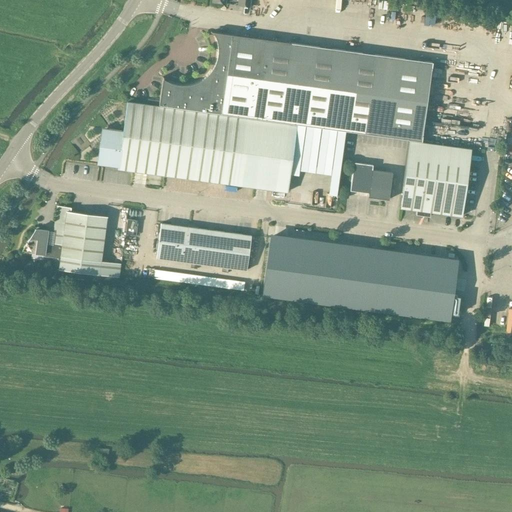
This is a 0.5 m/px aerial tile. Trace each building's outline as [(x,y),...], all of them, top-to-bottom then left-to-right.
[(170,84),(165,82),(162,82),(163,76),(162,76),(158,105),(421,141),(432,62),(211,31),(211,32),(213,32),(215,37),(217,42),(217,47),(217,52),(216,57),(215,62),(213,66),(210,71),(207,74),(203,78),(199,81),(195,83),(190,84),(185,85),(180,86),(175,85),(170,84)] [(127,102),(123,130),(102,127),(97,164),(118,166),(118,168),(287,191),(296,124),(127,102)] [(409,140),(400,207),(416,210),(415,214),(429,216),(430,211),(461,216),(470,148),(409,140)] [(353,162),(350,190),(368,193),(368,197),(388,199),(392,172),(372,169),(372,164),(353,162)] [(57,205),(53,229),(55,229),(56,230),(63,231),(60,259),(59,269),(83,273),(98,275),(100,275),(119,277),(120,264),(100,261),(106,216),(70,211),(70,207),(57,205)] [(123,219),(124,235),(134,235),(134,219),(123,219)] [(246,270),(251,235),(161,223),(156,258),(246,270)] [(30,237),(22,251),(35,252),(35,253),(44,254),(44,257),(60,259),(63,231),(56,230),(54,245),(46,244),(48,230),(35,229),(30,237)] [(272,240),(265,295),(441,319),(450,266),(272,240)] [(201,275),(152,269),(152,278),(201,283),(201,275)] [(108,457),(108,449),(102,449),(96,449),(95,457),(108,457)]
